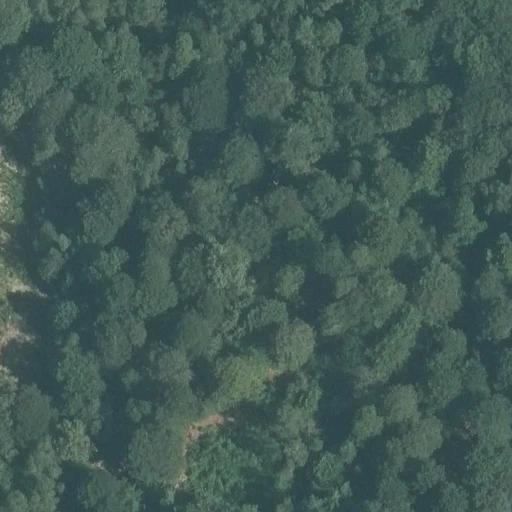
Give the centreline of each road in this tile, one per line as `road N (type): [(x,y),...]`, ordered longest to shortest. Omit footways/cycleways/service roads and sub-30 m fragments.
road 1 (track): [(14,0),(49,415),(67,511)]
road 2 (tertiary): [(511,144),(440,0)]
